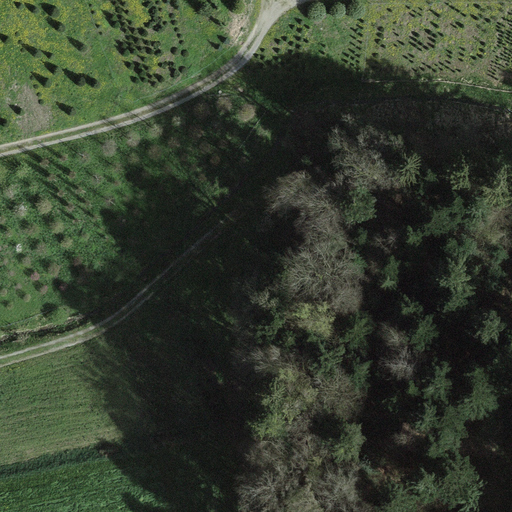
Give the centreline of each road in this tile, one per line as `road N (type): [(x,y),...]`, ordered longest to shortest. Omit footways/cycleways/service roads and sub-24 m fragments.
road 1 (track): [(0,362),(122,312),(223,222),(254,43)]
road 2 (track): [(272,0),(254,43),(194,90),(137,115),(0,151)]
